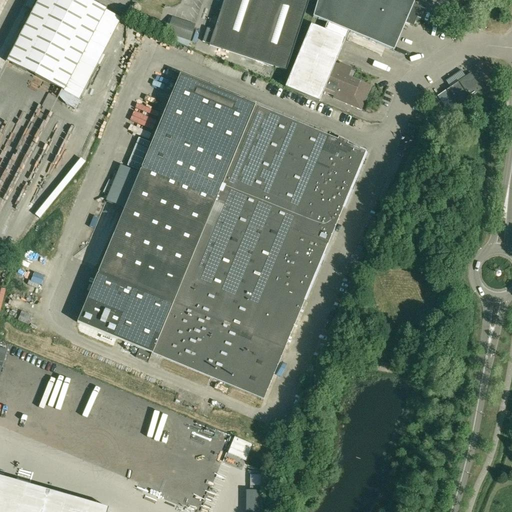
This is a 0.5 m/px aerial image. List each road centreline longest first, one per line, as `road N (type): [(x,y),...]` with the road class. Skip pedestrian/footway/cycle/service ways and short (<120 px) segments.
road 1 (unknown): [(188,64),(168,55),(143,68),(51,304),(51,322),(60,333),(252,418),(279,406),(384,145)]
road 2 (tertiary): [(450,511),(497,297)]
road 3 (unknown): [(384,145),(188,64)]
road 4 (unclassified): [(392,127),(412,83),(446,56),(480,46),(511,49)]
